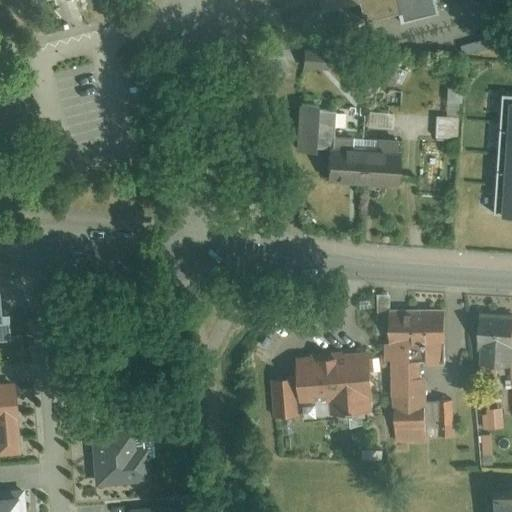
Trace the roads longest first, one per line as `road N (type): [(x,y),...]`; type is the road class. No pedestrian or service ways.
road 1 (residential): [(511,280),(32,245)]
road 2 (residential): [(32,245),(57,511)]
